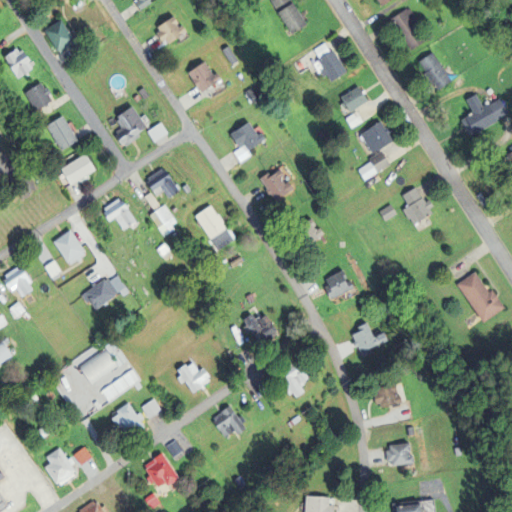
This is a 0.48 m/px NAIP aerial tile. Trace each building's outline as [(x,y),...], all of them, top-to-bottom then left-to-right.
[(135,0),(131,3),(137,10),(147,2),(145,0),(135,0)] [(272,0),(295,0),(311,23),(296,33),(272,0)] [(405,35),(403,36),(392,18),(411,6),(422,23),(419,26),(428,39),(414,48),(405,35)] [(153,31),(155,30),(153,27),(170,15),(177,26),(179,25),(183,32),(166,44),(163,40),(160,42),(153,31)] [(54,52),(70,41),(56,21),(40,31),(54,52)] [(316,49),(327,41),(333,50),(322,57),(316,49)] [(15,77),(32,66),(19,47),(2,59),(15,77)] [(326,68),(320,59),(335,49),(350,71),(335,81),(329,73),(326,75),(323,70),(326,68)] [(429,71),(422,60),(435,51),(454,80),(441,89),(436,81),(433,83),(426,73),(429,71)] [(185,73),(198,92),(218,78),(214,72),(210,75),(201,61),(185,73)] [(346,100),(343,96),(362,83),(373,99),(354,112),(349,105),(345,108),(342,103),(346,100)] [(32,110),(48,101),(38,84),(22,92),(32,110)] [(141,99),(145,95),(140,88),(135,91),(141,99)] [(241,94),(248,105),(256,100),(249,88),(241,94)] [(486,106),(502,97),(511,114),(479,132),(469,115),(477,111),(470,98),(479,93),(486,106)] [(118,145),(144,129),(129,106),(113,116),(120,127),(111,134),(118,145)] [(348,118),(359,110),(366,119),(354,127),(348,118)] [(57,150),(73,141),(59,117),(43,126),(57,150)] [(390,133),(395,141),(374,154),(361,134),(382,120),(386,127),(388,126),(392,132),(390,133)] [(226,135),(245,122),(254,135),(257,133),(262,139),(246,150),(249,155),(237,163),(229,151),(235,147),(226,135)] [(319,134),(328,128),(333,135),(325,141),(319,134)] [(380,171),(372,158),(384,150),(393,163),(380,171)] [(511,151),(502,163),(511,171),(511,151)] [(62,187),(92,169),(82,152),(52,171),(62,187)] [(366,179),(359,169),(373,161),(379,171),(366,179)] [(152,195),(160,189),(165,197),(175,191),(159,167),(141,180),(152,195)] [(255,179),(265,172),(267,175),(277,169),(292,190),(272,204),(255,179)] [(179,186),(183,193),(188,190),(184,183),(179,186)] [(411,218),(409,219),(403,209),(409,206),(402,195),(416,186),(423,197),(424,196),(427,201),(431,199),(435,205),(431,208),(434,213),(416,224),(411,218)] [(100,212),(106,221),(112,218),(120,230),(133,222),(118,200),(100,212)] [(381,211),(394,203),(400,213),(387,221),(381,211)] [(145,215),(160,238),(173,230),(169,224),(173,222),(161,204),(145,215)] [(191,216),(215,250),(233,238),(225,226),(223,227),(207,205),(191,216)] [(292,228),(305,244),(319,233),(306,217),(292,228)] [(333,222),(336,228),(341,225),(338,220),(333,222)] [(50,241),(64,263),(81,251),(67,229),(50,241)] [(154,249),(162,242),(171,254),(163,261),(154,249)] [(41,266),(48,277),(59,270),(52,260),(41,266)] [(1,280),(8,290),(14,286),(21,296),(30,289),(23,278),(26,275),(20,266),(16,268),(15,267),(3,275),(5,278),(1,280)] [(335,299),(359,287),(350,269),(326,281),(335,299)] [(460,284),(477,271),(492,292),(495,289),(508,307),(487,321),(460,284)] [(79,294),(103,277),(106,281),(110,277),(114,275),(126,291),(119,296),(116,292),(90,310),(79,294)] [(242,296),(246,303),(252,300),(248,293),(242,296)] [(7,308),(14,318),(23,310),(16,301),(7,308)] [(238,320),(257,345),(276,332),(263,314),(254,321),(248,312),(238,320)] [(353,333),(367,357),(386,347),(370,319),(360,325),(361,328),(353,333)] [(0,340),(10,355),(0,362),(0,340)] [(90,384),(115,367),(102,348),(77,366),(90,384)] [(275,374),(292,399),(302,392),(297,385),(307,379),(295,361),(275,374)] [(177,371),(190,391),(207,379),(199,367),(195,370),(190,362),(177,371)] [(99,390),(129,369),(137,379),(106,401),(99,390)] [(377,404),(375,393),(378,393),(377,388),(399,384),(400,392),(398,392),(399,397),(404,396),(405,403),(383,407),(382,403),(377,404)] [(26,397),(31,403),(37,398),(32,392),(26,397)] [(108,419),(121,437),(130,430),(134,436),(147,426),(127,400),(113,410),(116,413),(108,419)] [(208,417),(223,437),(231,431),(234,435),(245,427),(228,403),(208,417)] [(288,422),(300,414),(303,418),(291,427),(288,422)] [(36,440),(47,432),(42,425),(31,432),(36,440)] [(408,427),(415,426),(416,434),(409,435),(408,427)] [(177,439),(184,450),(175,456),(168,446),(177,439)] [(394,460),(389,461),(387,450),(392,449),(392,444),(413,442),(414,451),(413,451),(413,456),(417,455),(418,462),(395,465),(394,460)] [(54,484),(73,471),(57,448),(44,457),(48,463),(42,467),(54,484)] [(160,487),(156,481),(153,483),(149,477),(152,475),(146,466),(165,453),(183,478),(171,486),(168,482),(160,487)] [(0,511),(11,506),(0,486),(0,511)] [(146,498),(154,509),(163,503),(156,492),(146,498)] [(308,511),(309,495),(333,497),(332,505),(339,506),(338,511),(308,511)] [(79,511),(108,511),(98,498),(79,511)] [(396,503),(396,511),(429,511),(428,500),(396,503)]
